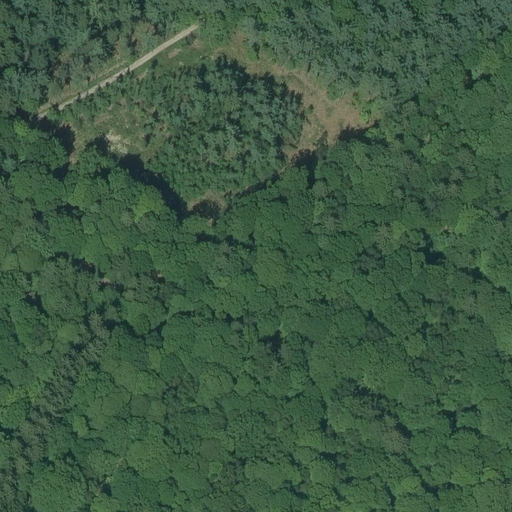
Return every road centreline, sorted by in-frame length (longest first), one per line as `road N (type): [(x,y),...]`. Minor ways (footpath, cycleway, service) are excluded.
road 1 (track): [(511,210),(446,240),(373,241),(323,256),(201,257),(112,290)]
road 2 (track): [(0,145),(236,0)]
road 3 (track): [(0,499),(108,321),(112,290)]
road 4 (track): [(112,290),(0,216)]
